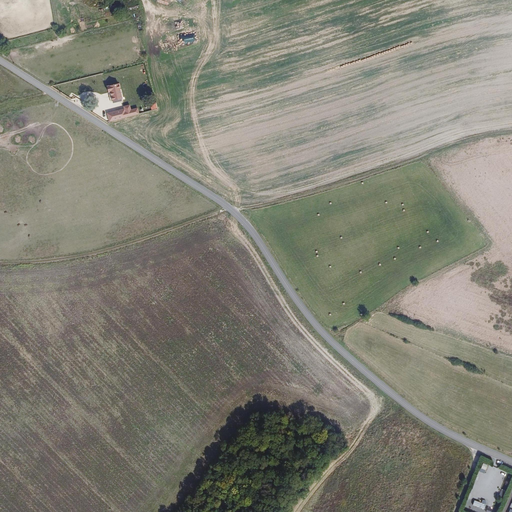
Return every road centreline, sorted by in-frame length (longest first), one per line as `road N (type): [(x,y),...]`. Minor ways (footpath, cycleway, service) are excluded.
road 1 (tertiary): [(511,462),(423,418),(329,339),(231,210),(0,60)]
road 2 (track): [(0,263),(121,245),(511,127)]
